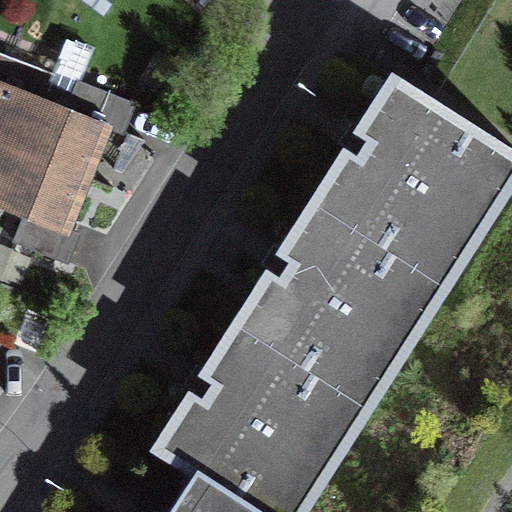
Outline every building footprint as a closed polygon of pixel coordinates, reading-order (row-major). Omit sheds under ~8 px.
[(0,143),(85,177),(105,127),(121,133),(133,103),(0,50),(0,143)] [(511,152),(393,77),(316,198),(443,279),(511,171),(511,152)] [(85,177),(0,143),(0,235),(66,262),(78,231),(65,226),(85,177)] [(443,279),(316,198),(238,319),(365,400),(443,279)] [(293,511),(365,400),(238,319),(160,440),(211,472),(273,511),(293,511)] [(184,511),(273,511),(211,472),(184,511)]
